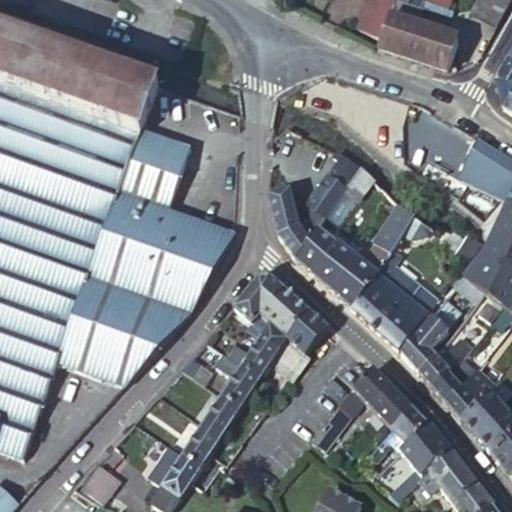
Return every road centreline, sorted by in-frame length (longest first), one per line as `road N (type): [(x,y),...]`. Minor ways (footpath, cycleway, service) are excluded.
road 1 (residential): [(254,248),(393,370),(508,511)]
road 2 (residential): [(254,248),(148,385),(27,511)]
road 3 (residential): [(276,34),(252,123),(254,248)]
road 4 (residential): [(276,34),(458,111)]
